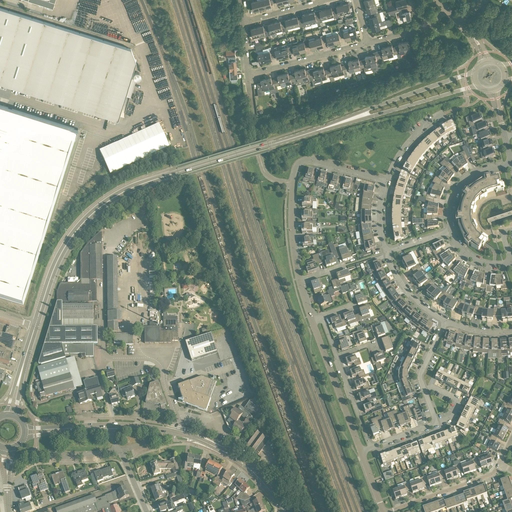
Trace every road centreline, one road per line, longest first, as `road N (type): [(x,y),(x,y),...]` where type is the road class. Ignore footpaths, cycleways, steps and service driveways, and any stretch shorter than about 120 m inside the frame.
road 1 (tertiary): [(35,325),(61,252),(121,192),(316,131)]
road 2 (residential): [(384,182),(312,160),(296,166),(291,226),(299,281)]
road 3 (tertiary): [(475,72),(316,131)]
road 4 (tertiary): [(316,131),(478,87)]
road 5 (residential): [(361,453),(312,322)]
road 6 (tertiary): [(284,511),(243,465),(176,433)]
road 7 (residential): [(176,433),(163,365),(108,360)]
road 8 (residential): [(248,76),(368,43)]
road 9 (residential): [(389,511),(490,476),(500,464)]
